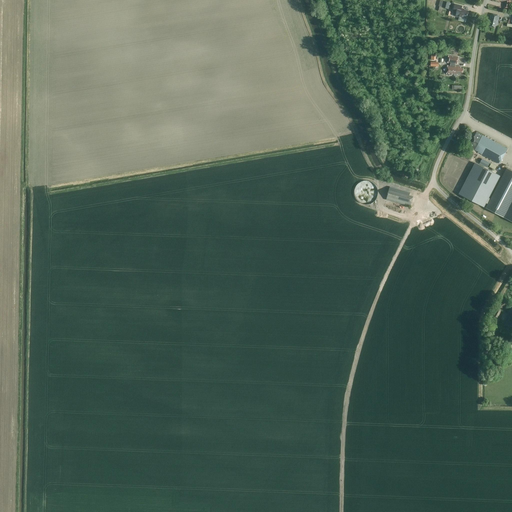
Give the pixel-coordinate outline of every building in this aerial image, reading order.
[(496,0),(497,1),(505,2),(504,8),(510,8),(510,0),(496,0)] [(459,17),(466,18),(468,12),(461,10),(462,6),(454,4),(453,11),(456,11),(455,16),(459,17)] [(500,16),(492,14),(490,20),(489,20),(488,24),(491,24),(490,27),(495,28),(495,26),(497,26),(500,16)] [(456,66),(456,64),(457,64),(458,57),(449,56),(448,63),(450,63),(450,66),(447,65),(447,74),(454,75),(455,76),(456,76),(457,76),(457,74),(463,75),(464,69),(461,68),(461,67),(456,66)] [(499,164),(507,149),(477,133),(469,146),(474,148),(473,150),(479,153),(499,164)] [(476,163),(460,195),(484,207),(500,176),(476,163)] [(511,221),(511,170),(507,168),(486,208),(511,221)] [(359,196),(373,196),(373,183),(362,183),(362,185),(359,185),(359,196)] [(385,185),(379,206),(408,214),(414,193),(385,185)]
